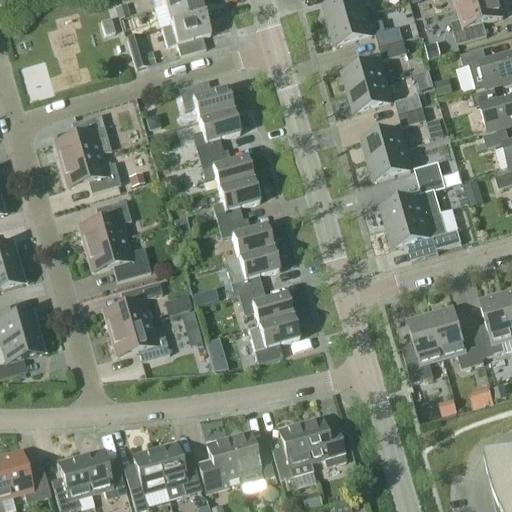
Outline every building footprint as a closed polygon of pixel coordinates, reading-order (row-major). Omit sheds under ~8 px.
[(165,9),(195,0),(151,0),(155,12),(165,9)] [(198,0),(195,0),(165,9),(170,28),(204,18),(198,0)] [(343,0),(344,3),(323,8),(329,29),(365,19),(362,9),(370,7),(367,0),(343,0)] [(453,0),(457,11),(494,0),(437,0),(438,3),(449,0),(453,0)] [(496,0),(494,0),(457,11),(461,23),(450,26),(456,48),(486,40),(482,27),(502,21),(496,0)] [(126,7),(115,10),(119,22),(129,19),(126,7)] [(204,18),(170,28),(170,29),(161,31),(166,51),(176,49),(180,60),(205,53),(202,41),(210,39),(204,18)] [(375,39),(378,52),(402,45),(398,30),(384,34),(381,25),(367,28),(365,19),(329,29),(335,51),(375,39)] [(114,37),(110,23),(100,25),(104,39),(114,37)] [(147,70),(138,38),(126,41),(135,73),(147,70)] [(406,58),(402,45),(378,52),(382,64),(406,58)] [(429,63),(441,60),(437,46),(425,49),(429,63)] [(485,64),(482,52),(459,59),(462,71),(466,70),(469,69),(476,94),(511,83),(511,56),(488,63),(487,64),(485,64)] [(348,97),(384,86),(378,65),(342,75),(348,97)] [(428,74),(416,78),(421,93),(432,89),(428,74)] [(438,98),(452,95),(449,82),(435,86),(438,98)] [(390,108),(384,86),(348,97),(354,118),(390,108)] [(198,125),(233,115),(231,111),(232,105),(231,102),(228,98),(226,93),(206,98),(203,87),(178,94),(184,115),(194,112),(198,125)] [(511,100),(497,105),(494,93),(471,100),(474,112),(479,110),(486,135),(511,127),(511,100)] [(394,106),(397,118),(422,112),(418,99),(394,106)] [(425,125),(422,112),(397,118),(401,132),(425,125)] [(234,120),(233,115),(198,125),(204,147),(195,150),(198,162),(222,155),(219,143),(239,138),(238,133),(239,127),(238,124),(234,120)] [(61,169),(100,158),(110,155),(100,119),(75,126),(79,138),(54,146),(61,169)] [(362,143),(368,164),(403,154),(397,132),(362,143)] [(511,144),(509,145),(506,134),(482,140),(486,152),(501,148),(508,173),(511,171),(511,144)] [(403,154),(368,164),(374,185),(410,175),(403,154)] [(212,172),(218,194),(252,184),(251,179),(252,174),(251,170),(247,166),(246,161),(226,167),(222,155),(198,162),(202,174),(212,172)] [(103,170),(100,158),(61,169),(67,192),(92,185),(96,196),(120,189),(114,167),(103,170)] [(417,187),(441,180),(437,166),(413,173),(417,187)] [(144,186),(141,176),(129,179),(132,189),(144,186)] [(511,176),(494,181),(498,193),(511,188),(511,176)] [(381,210),(387,231),(439,216),(434,196),(445,193),(441,180),(417,187),(421,199),(417,200),(381,210)] [(477,183),(464,187),(467,198),(480,194),(477,183)] [(254,188),(252,184),(218,194),(222,207),(212,209),(218,231),(242,224),(239,212),(259,206),(257,201),(259,196),(258,192),(254,188)] [(78,230),(85,253),(124,242),(120,228),(131,225),(125,205),(100,212),(103,223),(78,230)] [(439,216),(387,231),(393,253),(429,242),(433,241),(436,254),(461,247),(457,234),(445,238),(439,216)] [(190,237),(185,220),(172,224),(177,241),(190,237)] [(246,236),(242,224),(218,231),(221,243),(231,240),(238,262),(272,252),(271,248),(272,242),(271,239),(267,235),(266,230),(246,236)] [(124,242),(85,253),(92,277),(117,270),(121,285),(150,276),(143,252),(128,256),(124,242)] [(0,271),(17,267),(11,245),(0,248),(0,271)] [(273,257),(272,252),(238,262),(244,284),(230,288),(234,301),(238,299),(262,292),(259,280),(279,275),(277,270),(278,264),(277,261),(273,257)] [(0,294),(23,288),(17,267),(0,271),(0,294)] [(109,338),(148,327),(142,304),(162,298),(158,287),(124,296),(128,308),(103,315),(109,338)] [(262,292),(238,299),(244,320),(253,317),(257,331),(292,321),(291,316),(292,311),(291,307),(287,303),(285,298),(265,304),(262,292)] [(511,295),(502,298),(511,334),(511,295)] [(188,298),(172,303),(176,315),(191,310),(188,298)] [(485,328),(473,332),(482,362),(505,356),(502,345),(511,342),(511,334),(502,298),(478,305),(485,328)] [(430,319),(442,362),(457,358),(461,373),(483,367),(482,362),(473,332),(460,335),(453,312),(430,319)] [(194,314),(181,318),(184,328),(197,325),(194,316),(194,314)] [(0,342),(1,346),(37,336),(31,315),(0,323),(0,342)] [(428,366),(442,362),(430,319),(407,325),(413,349),(401,352),(411,388),(433,381),(428,366)] [(292,321),(257,331),(248,334),(257,368),(282,361),(278,349),(298,343),(297,338),(298,333),(297,329),(293,325),(292,321)] [(148,327),(109,338),(116,361),(141,354),(144,366),(169,358),(163,336),(152,339),(148,327)] [(37,336),(1,346),(7,367),(0,369),(0,383),(20,378),(16,365),(43,357),(37,336)] [(222,361),(211,365),(213,374),(226,373),(222,361)] [(507,400),(503,388),(492,392),(495,403),(507,400)] [(492,410),(488,392),(467,397),(472,416),(492,410)] [(299,428),(310,467),(323,463),(326,472),(346,466),(338,438),(326,442),(321,422),(299,428)] [(297,471),(310,467),(299,428),(277,434),(283,454),(272,458),(280,485),(300,479),(297,471)] [(238,481),(238,482),(240,490),(252,487),(274,480),(266,453),(255,456),(253,451),(249,436),(227,442),(238,481)] [(238,481),(227,442),(206,449),(211,469),(199,472),(206,497),(228,490),(227,485),(238,482),(238,481)] [(153,453),(164,492),(168,504),(181,500),(201,495),(192,464),(181,467),(180,464),(175,447),(153,453)] [(164,492),(153,453),(132,459),(137,479),(126,482),(134,511),(147,511),(143,498),(164,492)] [(79,460),(90,499),(103,495),(106,504),(126,498),(118,470),(106,474),(101,454),(79,460)] [(511,511),(511,454),(483,458),(487,479),(493,499),(494,507),(495,511),(494,511),(511,511)] [(21,456),(0,461),(0,462),(11,501),(23,497),(26,508),(51,501),(44,476),(28,480),(21,456)] [(90,499),(79,460),(57,466),(63,487),(52,491),(58,511),(78,511),(80,511),(77,503),(90,499)] [(1,511),(0,507),(0,504),(11,501),(0,462),(0,511),(1,511)]
